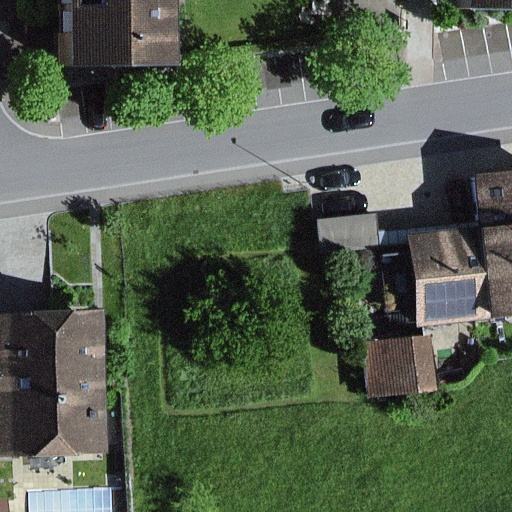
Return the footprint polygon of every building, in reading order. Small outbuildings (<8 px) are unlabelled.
[(174,0),(61,0),(62,81),(175,80),(174,0)] [(511,0),(449,0),(449,15),(511,18),(511,0)] [(511,164),(478,168),(483,220),(493,309),(511,307),(511,164)] [(377,206),(322,211),(325,247),(380,242),(377,206)] [(416,318),(493,309),(483,220),(407,228),(416,318)] [(113,303),(0,303),(0,451),(114,451),(113,303)] [(433,332),(372,336),(375,384),(435,380),(433,332)]
